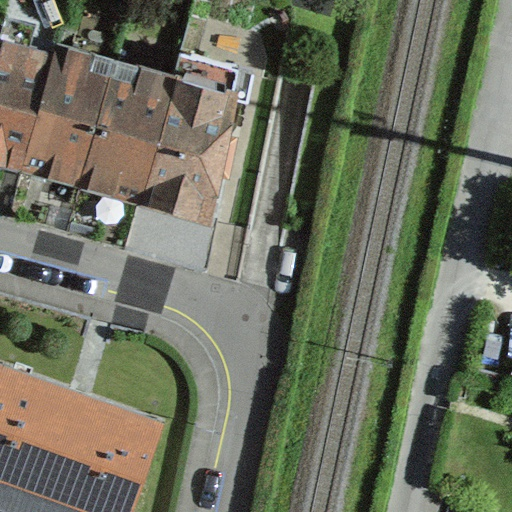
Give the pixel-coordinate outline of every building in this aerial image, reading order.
[(0,164),(8,159),(24,163),(55,52),(0,37),(0,34),(2,27),(0,26),(0,164)] [(37,167),(82,179),(115,58),(57,42),(55,52),(24,163),(37,167)] [(173,75),(139,195),(165,202),(207,214),(216,174),(220,171),(227,173),(234,137),(227,135),(225,131),(238,67),(180,50),(173,75)] [(139,195),(173,75),(115,58),(82,179),(95,183),(139,195)] [(70,388),(3,363),(0,371),(0,475),(101,511),(126,511),(160,420),(90,395),(89,397),(75,392),(69,390),(70,388)] [(495,511),(496,510),(450,498),(445,511),(495,511)]
